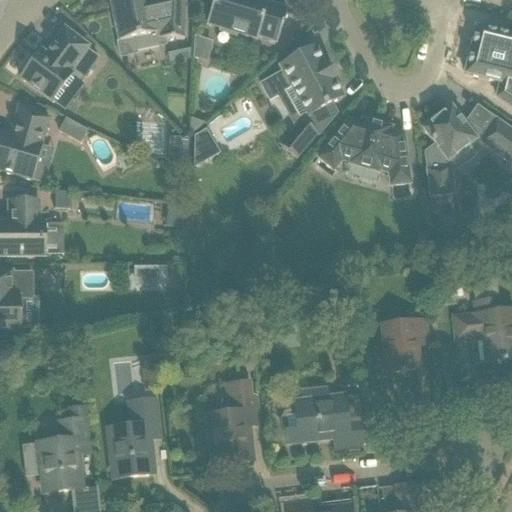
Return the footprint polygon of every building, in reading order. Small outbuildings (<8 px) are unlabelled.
[(146,0),(110,0),(109,0),(118,43),(134,40),(136,52),(165,47),(165,41),(183,40),(184,0),(160,0),(160,3),(148,5),(146,0)] [(213,0),(206,26),(220,31),(219,34),(234,38),(235,35),(256,42),(257,39),(277,45),(287,11),(267,5),(268,2),(260,0),(213,0)] [(463,76),(499,85),(495,99),(511,111),(511,38),(475,29),(463,76)] [(19,80),(51,104),(71,78),(80,85),(98,61),(85,52),(88,49),(64,31),(39,63),(35,59),(29,67),(25,67),(21,74),(21,77),(19,80)] [(194,60),(211,61),(212,41),(195,40),(194,60)] [(260,86),(269,102),(291,90),(307,119),(342,99),(332,82),(335,81),(326,65),(324,66),(314,49),(279,68),(282,74),(260,86)] [(189,50),(178,53),(180,62),(189,60),(189,50)] [(0,135),(0,174),(21,180),(43,186),(48,169),(37,165),(42,148),(41,147),(48,121),(18,108),(9,138),(0,135)] [(434,148),(424,155),(427,173),(426,173),(429,199),(453,196),(449,170),(442,171),(442,166),(446,163),(446,164),(475,142),(509,166),(511,161),(511,134),(495,122),(486,135),(467,122),(462,126),(450,110),(435,121),(434,119),(424,126),(426,129),(422,132),(434,148)] [(408,185),(403,144),(388,140),(390,130),(350,119),(349,123),(343,121),(317,159),(331,171),(339,161),(349,164),(349,166),(378,174),(379,172),(388,175),(390,187),(408,185)] [(189,121),(188,141),(204,126),(189,121)] [(66,123),(60,134),(80,146),(86,134),(66,123)] [(280,148),(295,160),(315,135),(301,123),(280,148)] [(193,139),(193,147),(203,165),(219,156),(205,132),(193,139)] [(173,161),(173,170),(185,170),(186,141),(169,141),(168,161),(173,161)] [(68,195),(53,195),(53,212),(68,212),(68,195)] [(8,226),(0,226),(0,258),(6,259),(6,260),(26,260),(26,259),(44,258),(43,226),(38,226),(38,204),(8,204),(8,226)] [(133,269),(133,288),(166,288),(166,269),(133,269)] [(11,274),(0,274),(0,331),(18,332),(18,303),(31,302),(31,276),(11,276),(11,274)] [(446,276),(448,291),(465,289),(464,275),(446,276)] [(475,317),(452,320),(455,344),(484,340),(486,364),(511,361),(511,322),(511,313),(499,314),(497,303),(495,281),(471,284),(473,305),(475,317)] [(382,328),(388,376),(417,372),(415,348),(427,347),(424,323),(382,328)] [(225,387),(228,409),(229,416),(206,419),(210,448),(212,468),(251,464),(247,429),(259,428),(256,400),(251,401),(249,385),(225,387)] [(333,440),(334,452),(362,449),(356,398),(294,406),(295,414),(284,415),(281,422),(281,429),(286,433),(288,445),(333,440)] [(57,425),(59,443),(37,446),(42,496),(81,491),(77,458),(90,456),(86,422),(84,408),(67,410),(68,423),(57,425)] [(148,443),(160,441),(156,414),(128,417),(130,430),(107,432),(111,462),(113,482),(152,477),(148,443)] [(425,511),(423,487),(423,486),(394,489),(397,511),(392,511),(425,511)] [(348,511),(348,510),(328,511),(315,511),(315,502),(285,506),(286,511),(348,511)]
